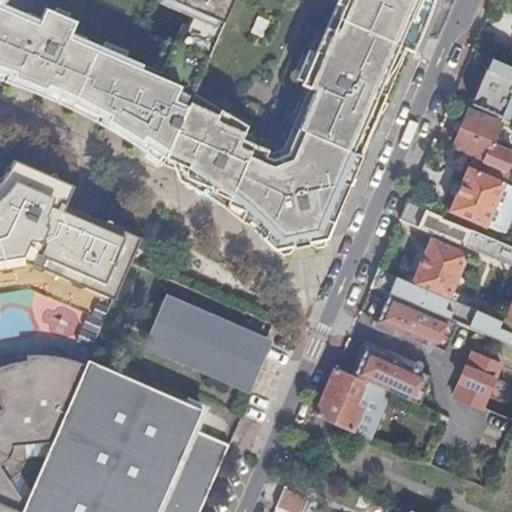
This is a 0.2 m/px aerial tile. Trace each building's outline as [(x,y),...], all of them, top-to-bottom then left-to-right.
[(202,76),(210,58),(181,44),(176,42),(160,79),(139,71),(140,67),(72,37),(77,25),(47,12),(41,24),(28,18),(21,15),(11,11),(5,8),(8,0),(0,0),(0,75),(2,76),(9,79),(29,86),(59,99),(80,108),(103,120),(150,148),(164,157),(167,160),(190,105),(194,96),(202,76)] [(269,235),(278,244),(323,235),(328,223),(333,211),(345,184),(357,155),(355,155),(361,140),(370,119),(376,122),(377,121),(386,97),(381,95),(385,83),(388,84),(391,81),(397,71),(405,54),(408,49),(401,46),(406,34),(413,37),(425,33),(427,28),(435,6),(436,0),(326,0),(339,5),(350,10),(345,22),(339,36),(335,34),(325,56),(318,53),(304,86),(317,92),(290,156),(273,163),(266,159),(268,154),(242,142),(248,128),(220,112),(218,117),(190,105),(167,160),(188,169),(186,174),(189,181),(212,191),(212,194),(230,202),(228,205),(228,206),(246,214),(242,222),(259,236),(266,242),(267,239),(269,235)] [(170,0),(170,2),(195,12),(181,44),(210,58),(234,0),(170,0)] [(350,10),(339,5),(318,53),(325,56),(335,34),(339,36),(345,22),(350,10)] [(401,46),(408,49),(416,55),(425,33),(413,37),(406,34),(401,46)] [(511,68),(492,60),(473,105),(505,119),(509,121),(511,114),(511,68)] [(56,104),(59,99),(29,86),(9,79),(6,85),(37,95),(56,104)] [(218,117),(220,112),(194,96),(190,105),(218,117)] [(502,125),(469,111),(453,146),(486,161),(485,165),(506,174),(511,160),(511,155),(509,146),(495,140),(502,125)] [(147,153),(150,148),(103,120),(101,126),(119,136),(147,153)] [(357,155),(364,159),(369,144),(361,140),(355,155),(357,155)] [(345,184),(351,187),(364,159),(357,155),(345,184)] [(472,159),(467,169),(511,188),(511,176),(506,174),(485,165),(472,159)] [(127,274),(138,248),(137,248),(140,239),(84,215),(67,207),(70,200),(73,193),(71,192),(73,186),(48,176),(35,170),(15,162),(3,180),(0,184),(0,272),(24,269),(26,266),(27,264),(114,302),(127,274)] [(511,188),(467,169),(449,212),(486,228),(487,226),(505,233),(511,217),(511,188)] [(333,211),(340,213),(351,187),(345,184),(333,211)] [(511,249),(408,204),(400,222),(433,236),(434,234),(504,266),(505,265),(511,267),(511,308),(502,332),(498,331),(501,324),(455,304),(458,297),(451,294),(468,256),(431,241),(411,286),(379,272),(372,287),(468,329),(511,348),(511,249)] [(333,211),(328,223),(335,225),(340,213),(333,211)] [(285,250),(288,249),(320,243),(323,235),(278,244),(281,246),(285,250)] [(372,287),(361,313),(457,355),(468,329),(372,287)] [(167,298),(155,325),(261,370),(263,367),(258,364),(268,342),(167,298)] [(250,395),(261,370),(155,325),(145,349),(179,363),(182,357),(230,379),(228,385),(250,395)] [(426,409),(437,383),(347,344),(336,370),(389,393),(426,409)] [(496,351),(483,346),(479,357),(491,362),(496,351)] [(454,398),(481,409),(500,366),(491,362),(479,357),(477,356),(471,371),(466,369),(461,381),(460,383),(455,395),(454,398)] [(0,511),(24,511),(34,490),(54,444),(74,398),(87,368),(80,365),(68,361),(54,359),(40,358),(28,358),(29,364),(11,367),(0,370),(0,405),(3,411),(0,412),(0,511)] [(24,511),(203,511),(205,509),(231,448),(196,433),(205,412),(89,362),(87,368),(74,398),(54,444),(34,490),(24,511)] [(316,416),(371,439),(389,393),(336,370),(316,416)] [(277,508),(286,511),(304,511),(309,501),(284,490),(277,508)]
